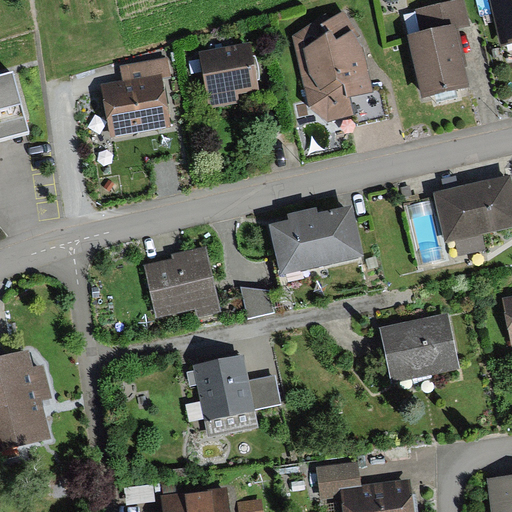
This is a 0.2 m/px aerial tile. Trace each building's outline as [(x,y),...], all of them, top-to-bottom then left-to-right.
[(482,94),(463,0),(447,0),(416,6),(421,30),(405,33),(420,106),(482,94)] [(511,48),(511,0),(490,0),(502,51),(511,48)] [(367,55),(345,11),(309,22),(293,33),(304,100),(332,118),(362,113),(359,97),(380,90),(367,55)] [(269,95),(259,47),(201,59),(211,107),(269,95)] [(184,126),(172,52),(121,61),(123,74),(95,80),(106,140),(184,126)] [(0,145),(34,138),(20,77),(0,81),(0,145)] [(511,228),(511,193),(510,184),(434,201),(444,244),(511,228)] [(373,259),(362,214),(272,235),(283,281),(373,259)] [(214,306),(202,256),(142,270),(154,320),(214,306)] [(456,368),(445,319),(384,333),(395,382),(456,368)] [(0,456),(55,441),(30,352),(0,360),(0,456)] [(264,429),(250,363),(204,372),(217,439),(264,429)] [(407,511),(404,487),(357,493),(354,467),(317,472),(321,504),(341,502),(341,511),(407,511)] [(511,511),(511,481),(488,484),(490,511),(511,511)] [(235,493),(160,500),(161,511),(258,511),(258,508),(236,510),(235,493)]
